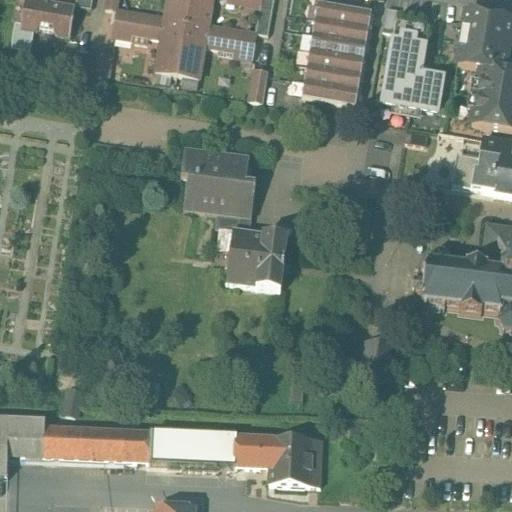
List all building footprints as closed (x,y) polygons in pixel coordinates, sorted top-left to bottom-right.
[(92,0),(75,0),(74,11),(90,13),(92,0)] [(118,0),(106,0),(104,14),(116,16),(118,0)] [(189,0),(167,0),(164,24),(185,28),(189,0)] [(189,0),(185,28),(207,31),(212,0),(218,0),(226,1),(227,0),(240,0),(240,4),(260,7),(261,0),(189,0)] [(266,0),(261,0),(260,7),(255,39),(267,41),(273,1),(266,0)] [(38,5),(18,1),(18,2),(24,3),(20,28),(14,27),(10,54),(30,57),(33,38),(39,34),(53,36),(57,42),(69,44),(74,11),(38,5)] [(371,12),(315,2),(314,8),(316,9),(317,9),(370,18),(371,12)] [(370,18),(317,9),(316,9),(314,25),(368,34),(370,18)] [(397,15),(385,13),(381,37),(393,39),(397,15)] [(116,16),(112,37),(132,40),(131,47),(146,49),(147,43),(160,45),(155,77),(176,81),(185,28),(164,24),(116,16)] [(511,27),(465,19),(457,71),(480,75),(480,74),(502,78),(511,27)] [(368,34),(314,25),(311,40),(365,49),(368,34)] [(425,31),(396,25),(381,108),(437,118),(442,82),(417,78),(425,31)] [(207,31),(185,28),(176,81),(198,85),(204,52),(217,55),(222,51),(222,50),(232,52),(231,57),(251,60),(255,40),(207,31)] [(365,49),(311,40),(309,56),(363,65),(365,49)] [(101,57),(88,55),(84,78),(97,81),(101,57)] [(363,65),(309,56),(306,71),(360,80),(363,65)] [(360,80),(306,71),(303,87),(357,96),(360,80)] [(511,79),(502,78),(480,74),(480,75),(471,131),(511,138),(511,79)] [(267,78),(253,76),(248,106),(262,108),(267,78)] [(357,96),(303,87),(301,103),(355,112),(357,96)] [(438,138),(423,136),(420,168),(432,170),(438,138)] [(463,143),(438,138),(432,170),(458,174),(463,143)] [(511,149),(482,145),(473,194),(473,196),(475,196),(493,199),(493,200),(495,200),(495,199),(511,202),(511,149)] [(249,164),(184,155),(180,184),(187,185),(183,215),(216,220),(250,224),(255,191),(245,190),(249,164)] [(250,224),(216,220),(214,235),(220,236),(231,237),(248,239),(250,224)] [(416,298),(418,300),(418,301),(421,301),(421,303),(422,303),(422,306),(422,309),(423,309),(423,312),(428,313),(428,316),(439,317),(440,314),(445,315),(445,312),(460,313),(460,317),(481,319),(481,316),(497,318),(497,321),(498,321),(498,323),(496,323),(496,325),(499,325),(503,332),(502,334),(504,335),(505,333),(511,334),(511,263),(507,263),(507,261),(508,261),(508,262),(510,262),(510,261),(511,261),(511,259),(511,254),(511,252),(511,253),(511,247),(511,246),(511,245),(511,231),(511,232),(506,232),(506,231),(505,231),(500,231),(500,230),(499,230),(494,230),(494,229),(493,229),(488,229),(488,228),(486,228),(486,229),(485,229),(484,230),(485,231),(485,236),(484,236),(484,237),(484,242),(483,242),(483,243),(484,243),(483,249),(482,249),(482,250),(483,250),(482,255),(481,255),(481,257),(482,257),(482,258),(484,258),(489,258),(489,259),(491,259),(489,274),(487,274),(487,270),(466,268),(465,271),(450,270),(450,267),(450,263),(452,263),(452,260),(449,261),(446,257),(447,254),(445,253),(444,255),(439,255),(438,252),(435,253),(436,256),(432,259),(429,258),(428,260),(430,261),(430,264),(429,264),(429,267),(428,267),(427,269),(426,269),(426,272),(425,272),(424,274),(421,273),(421,276),(424,277),(424,281),(414,280),(414,282),(416,282),(415,291),(413,291),(412,292),(418,293),(416,295),(416,298)] [(231,237),(220,236),(217,256),(230,257),(232,240),(231,240),(232,238),(231,238),(231,237)] [(248,239),(231,237),(231,238),(232,238),(231,240),(232,240),(230,257),(226,288),(225,288),(225,291),(228,291),(228,290),(255,294),(257,295),(258,294),(277,297),(280,298),(280,295),(282,276),(284,265),(283,265),(286,246),(286,243),(286,242),(284,242),(283,243),(265,241),(264,240),(262,240),(248,239)] [(399,351),(359,344),(355,367),(395,374),(399,351)] [(304,384),(292,383),(290,407),(302,408),(304,384)] [(80,398),(68,396),(64,420),(76,422),(80,398)] [(45,426),(7,425),(7,463),(43,464),(45,435),(45,434),(45,426)] [(126,438),(45,435),(43,464),(124,468),(126,438)] [(237,444),(126,438),(124,468),(234,473),(237,444)] [(322,447),(272,445),(237,443),(237,444),(234,473),(269,475),(268,491),(310,493),(310,491),(309,491),(311,464),(319,465),(319,464),(321,464),(321,463),(319,463),(320,448),(322,448),(322,447)]
